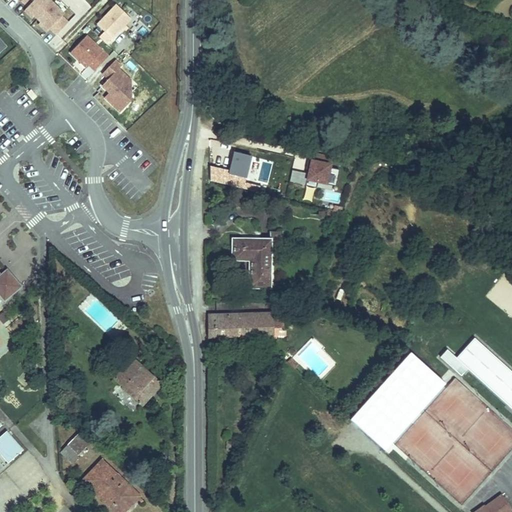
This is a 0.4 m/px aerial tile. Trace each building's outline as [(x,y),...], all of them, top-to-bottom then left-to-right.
[(24,11),(30,16),(32,13),(35,16),(40,22),(43,25),(41,27),(47,32),(50,29),(57,35),(68,23),(62,17),(64,14),(49,0),(22,0),(21,1),(28,7),(24,11)] [(116,5),(97,25),(112,39),(131,19),(116,5)] [(94,72),(108,58),(86,37),(83,40),(78,34),(64,49),(86,69),(88,67),(94,72)] [(131,102),(131,95),(124,88),(131,80),(119,69),(121,67),(115,61),(103,73),(109,79),(102,86),(112,95),(107,100),(120,113),(131,102)] [(37,97),(31,90),(27,93),(33,100),(37,97)] [(248,181),(252,156),(233,152),(228,178),(248,181)] [(329,185),(332,163),(309,161),(307,183),(329,185)] [(291,171),(290,183),(305,185),(306,173),(291,171)] [(276,231),(267,232),(267,242),(277,241),(276,231)] [(267,232),(227,232),(227,256),(245,255),(246,282),(268,281),(267,242),(267,232)] [(0,297),(5,305),(21,291),(9,276),(3,280),(0,277),(0,297)] [(252,314),(211,313),(211,337),(252,337),(252,314)] [(278,314),(252,314),(252,337),(277,337),(278,314)] [(511,385),(472,347),(453,367),(511,423),(511,385)] [(386,452),(447,385),(411,353),(351,421),(386,452)] [(138,364),(117,386),(124,392),(144,370),(138,364)] [(144,370),(124,392),(144,410),(164,388),(144,370)] [(60,454),(74,464),(90,442),(76,432),(60,454)] [(7,437),(0,442),(0,457),(9,468),(23,456),(7,437)] [(109,461),(98,451),(87,463),(97,473),(109,461)] [(97,473),(87,463),(78,471),(89,481),(97,473)] [(145,511),(116,483),(99,499),(111,511),(145,511)] [(502,489),(485,500),(490,508),(507,496),(502,489)] [(415,492),(402,506),(407,511),(430,511),(433,509),(415,492)] [(485,500),(470,509),(472,511),(506,511),(511,509),(511,503),(507,496),(490,508),(485,500)]
